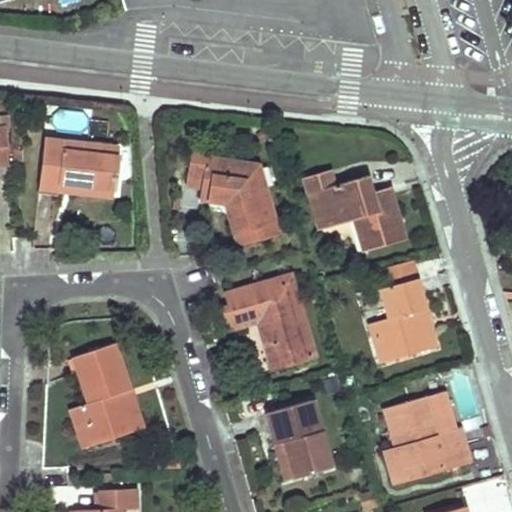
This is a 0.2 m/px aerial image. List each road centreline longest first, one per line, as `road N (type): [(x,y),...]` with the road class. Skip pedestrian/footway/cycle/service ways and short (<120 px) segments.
road 1 (residential): [(229,511),(168,304),(156,288),(57,285),(21,316),(13,349)]
road 2 (residential): [(412,95),(0,41)]
road 3 (residential): [(412,95),(511,406)]
road 4 (residential): [(13,349),(6,511)]
